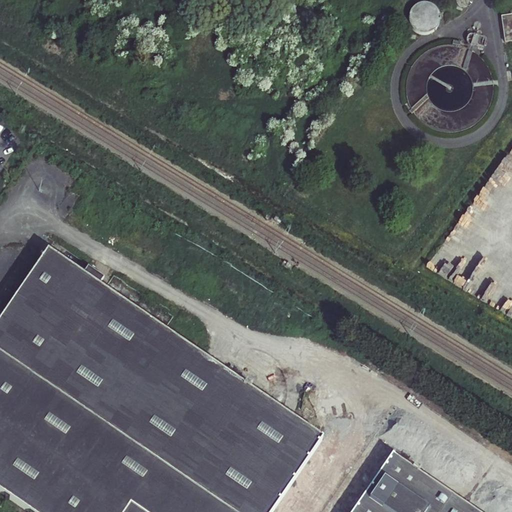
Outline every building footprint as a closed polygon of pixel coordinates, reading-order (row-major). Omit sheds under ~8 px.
[(511,15),(501,18),(505,43),(511,41),(511,15)] [(80,278),(46,254),(17,296),(12,297),(13,301),(0,320),(0,361),(203,506),(210,511),(220,511),(282,417),(97,289),(103,280),(87,269),(80,278)] [(198,511),(203,506),(0,361),(0,496),(2,498),(3,502),(7,501),(22,511),(198,511)] [(220,511),(270,511),(318,442),(282,417),(220,511)] [(470,511),(390,457),(353,511),(470,511)]
